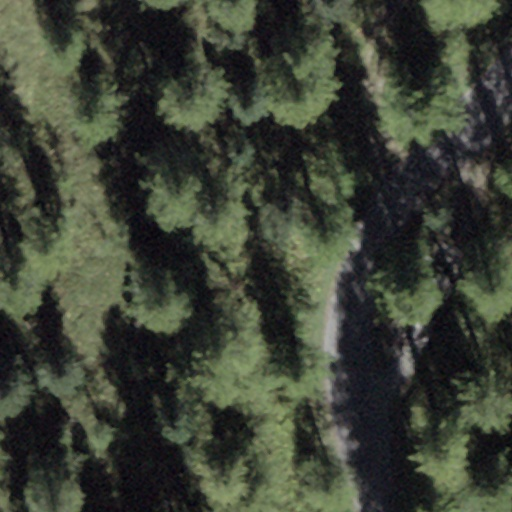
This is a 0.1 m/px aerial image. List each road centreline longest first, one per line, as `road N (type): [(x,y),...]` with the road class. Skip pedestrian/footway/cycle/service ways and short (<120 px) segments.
road 1 (track): [(110,511),(376,0)]
road 2 (residential): [(511,76),(403,189),(359,281),(342,334),(345,395),(372,511)]
road 3 (track): [(407,0),(373,114),(403,189)]
